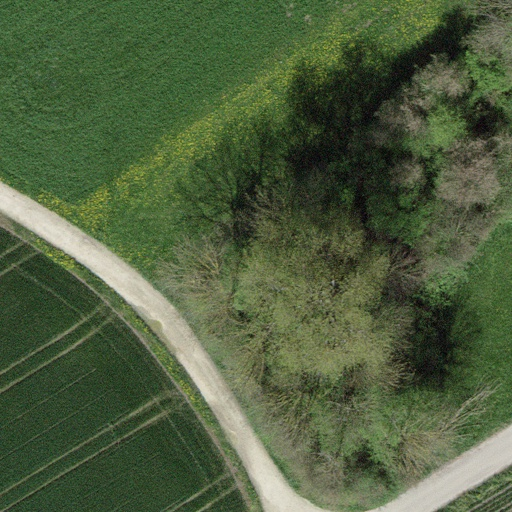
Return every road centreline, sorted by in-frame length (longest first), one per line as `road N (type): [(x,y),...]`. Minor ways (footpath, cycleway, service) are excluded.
road 1 (track): [(0,190),(135,279),(193,335),(308,511)]
road 2 (unclassified): [(379,511),(511,433)]
